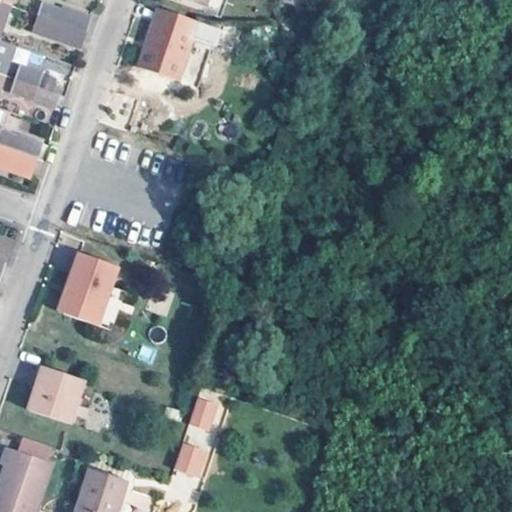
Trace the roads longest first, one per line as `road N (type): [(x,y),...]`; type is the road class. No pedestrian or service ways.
road 1 (residential): [(46,218),(122,0)]
road 2 (residential): [(0,359),(46,218)]
